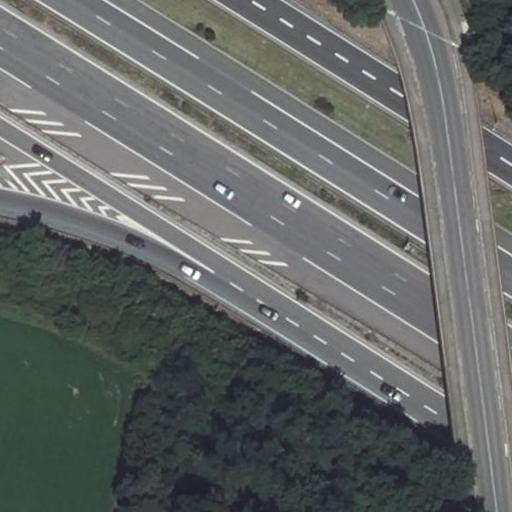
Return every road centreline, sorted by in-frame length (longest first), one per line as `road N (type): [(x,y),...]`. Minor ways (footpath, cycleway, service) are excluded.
road 1 (motorway): [(0,37),(511,359)]
road 2 (motorway): [(511,276),(68,0)]
road 3 (residential): [(495,511),(446,121),(412,0)]
road 4 (motorway): [(217,274),(511,460)]
road 5 (motorway): [(511,164),(248,0)]
road 6 (motorway): [(0,128),(217,274)]
road 7 (motorway): [(0,198),(91,221),(217,274)]
